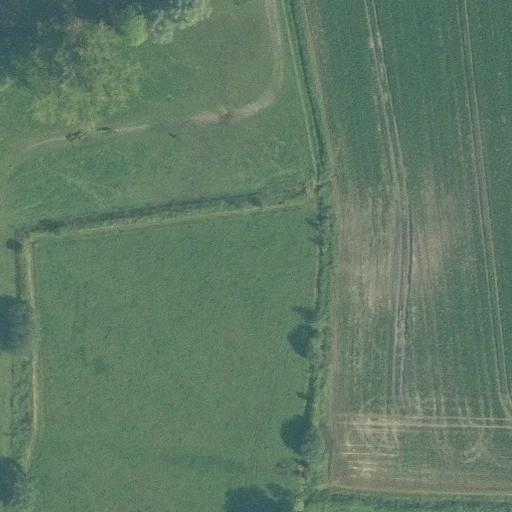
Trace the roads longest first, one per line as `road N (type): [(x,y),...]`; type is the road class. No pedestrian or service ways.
road 1 (track): [(318,201),(333,478),(511,487)]
road 2 (track): [(285,0),(318,201)]
